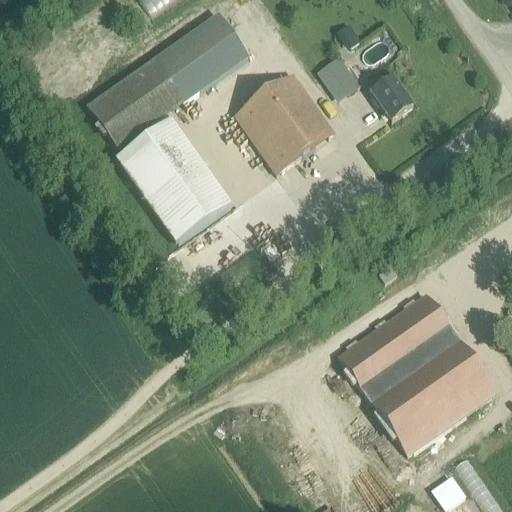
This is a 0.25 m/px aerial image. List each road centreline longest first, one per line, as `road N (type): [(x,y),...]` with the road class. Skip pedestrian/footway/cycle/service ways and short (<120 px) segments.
road 1 (unknown): [(376,186),(337,192),(258,185),(229,154),(200,114),(207,98),(271,50)]
road 2 (unknown): [(497,387),(467,314),(479,268),(511,216)]
road 3 (unknown): [(271,50),(376,186)]
road 4 (unknown): [(511,92),(441,154),(376,186)]
